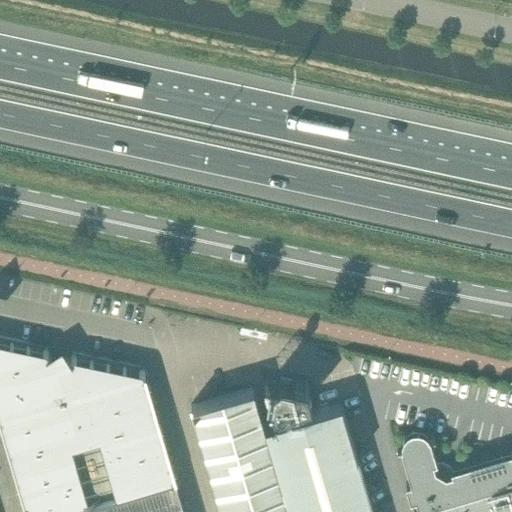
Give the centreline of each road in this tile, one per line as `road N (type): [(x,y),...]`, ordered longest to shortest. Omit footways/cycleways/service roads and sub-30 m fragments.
road 1 (motorway): [(0,117),(511,226)]
road 2 (motorway): [(511,176),(0,67)]
road 3 (secondary): [(0,201),(511,307)]
road 4 (unclassified): [(371,0),(511,30)]
